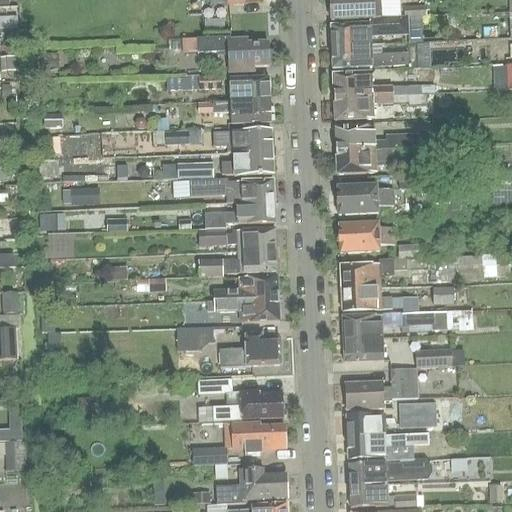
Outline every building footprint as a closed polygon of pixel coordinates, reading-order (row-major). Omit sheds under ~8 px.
[(369,22),(373,21),(372,0),(328,0),(329,0),(330,23),(369,22)] [(403,19),(406,19),(426,18),(425,8),(403,9),(403,19)] [(17,18),(0,18),(0,31),(18,31),(17,18)] [(331,49),(371,47),(371,39),(407,38),(407,31),(406,19),(403,19),(373,21),(373,22),(369,22),(369,26),(330,28),(331,49)] [(182,56),(197,55),(228,54),(229,74),(254,73),(254,68),(269,68),(268,45),(247,46),(247,42),(230,42),(230,39),(181,41),(182,56)] [(7,44),(1,50),(6,55),(12,50),(7,44)] [(372,57),(371,47),(331,49),(332,71),(410,67),(409,55),(372,57)] [(34,72),(59,71),(58,55),(33,56),(34,72)] [(17,73),(17,59),(0,59),(0,68),(0,73),(17,73)] [(392,97),(392,90),(391,89),(371,90),(371,75),(332,77),(333,99),(392,97)] [(166,94),(198,92),(221,92),(221,78),(198,79),(197,77),(187,77),(187,80),(166,81),(166,94)] [(230,104),(269,103),(268,80),(229,82),(230,104)] [(410,88),(391,89),(392,90),(392,97),(411,96),(410,88)] [(411,96),(392,97),(392,105),(392,106),(408,105),(408,108),(426,107),(426,95),(411,96)] [(392,105),(392,97),(333,99),(334,123),(373,122),(372,106),(392,106),(392,105)] [(269,103),(230,104),(212,105),(212,114),(231,114),(231,127),(270,125),(269,103)] [(212,114),(212,105),(197,106),(197,115),(212,114)] [(62,116),(43,117),(44,130),(62,130),(62,116)] [(143,131),(147,125),(143,120),(137,120),(134,125),(137,131),(143,131)] [(334,130),(335,153),(395,150),(408,150),(408,140),(394,141),(394,143),(374,144),(374,129),(334,130)] [(232,155),(271,155),(270,132),(231,134),(231,135),(212,135),(213,150),(226,149),(226,156),(232,155)] [(188,134),(164,135),(164,147),(188,146),(188,134)] [(200,134),(188,134),(188,146),(201,146),(200,134)] [(59,139),(49,140),(50,156),(60,156),(59,139)] [(395,150),(335,153),(336,177),(375,175),(375,168),(387,167),(386,164),(396,164),(395,150)] [(272,177),(271,155),(232,155),(233,167),(221,167),(221,178),(233,177),(233,178),(272,177)] [(213,166),(177,167),(177,181),(213,180),(213,166)] [(117,168),(117,183),(127,183),(127,168),(117,168)] [(427,177),(398,178),(398,192),(427,191),(427,177)] [(226,181),(209,182),(188,182),(189,198),(226,197),(226,205),(236,204),(274,204),(273,183),(226,185),(226,181)] [(337,189),(338,218),(378,216),(377,208),(393,208),(393,192),(377,193),(376,187),(337,189)] [(98,206),(97,190),(70,191),(70,193),(62,193),(63,206),(71,206),(71,207),(98,206)] [(449,201),(450,212),(468,212),(467,201),(449,201)] [(274,204),(236,204),(236,215),(224,215),(224,216),(204,216),(204,232),(225,231),(225,228),(274,226),(274,204)] [(64,217),(38,217),(39,234),(64,233),(64,217)] [(24,220),(3,220),(4,243),(24,243),(24,220)] [(427,220),(405,221),(406,234),(428,232),(427,220)] [(126,221),(106,222),(106,234),(126,234),(126,221)] [(190,222),(178,222),(178,233),(191,232),(190,222)] [(378,226),(338,228),(339,256),(379,254),(378,247),(394,246),(393,231),(378,231),(378,226)] [(227,247),(236,247),(236,252),(276,251),(275,232),(232,234),(232,236),(226,237),(226,232),(198,233),(198,249),(226,249),(227,247)] [(398,249),(399,262),(417,261),(417,248),(398,249)] [(276,251),(236,252),(236,262),(223,262),(198,263),(198,281),(223,280),(223,277),(276,275),(276,251)] [(13,256),(0,256),(0,270),(14,270),(13,256)] [(483,282),(483,280),(510,278),(509,257),(417,261),(399,262),(379,263),(379,267),(372,267),(339,268),(340,292),(380,291),(379,279),(394,279),(412,278),(412,286),(425,286),(425,285),(447,284),(447,283),(459,282),(459,283),(483,282)] [(51,278),(50,266),(41,266),(42,278),(51,278)] [(126,282),(126,269),(109,270),(110,283),(126,282)] [(213,303),(278,300),(277,280),(246,281),(246,280),(238,280),(239,292),(213,293),(213,303)] [(165,281),(135,281),(135,293),(149,293),(149,296),(155,296),(155,293),(165,293),(165,281)] [(453,290),(432,290),(432,308),(453,308),(453,290)] [(380,301),(380,291),(340,292),(341,314),(381,312),(381,311),(391,311),(390,301),(380,301)] [(17,295),(2,296),(3,317),(18,316),(17,295)] [(207,315),(214,315),(239,314),(240,326),(247,325),(279,324),(278,300),(213,303),(207,303),(207,315)] [(402,300),(390,301),(391,311),(402,310),(402,300)] [(458,333),(476,333),(475,314),(401,318),(401,329),(422,328),(422,333),(458,332),(458,333)] [(382,343),(381,319),(375,319),(375,318),(342,319),(343,345),(382,343)] [(212,330),(176,331),(177,354),(199,353),(208,345),(212,345),(212,330)] [(14,331),(0,331),(0,362),(16,362),(14,331)] [(60,353),(60,335),(47,335),(47,353),(60,353)] [(220,370),(246,369),(281,368),(279,340),(263,341),(263,338),(245,338),(245,350),(219,352),(220,370)] [(382,343),(343,345),(343,365),(376,364),(376,363),(383,363),(382,343)] [(451,352),(415,353),(416,371),(452,369),(452,368),(451,353),(451,352)] [(462,353),(451,353),(452,368),(463,367),(462,353)] [(392,413),(391,404),(391,402),(418,401),(417,385),(416,371),(389,372),(390,390),(382,390),(382,384),(345,386),(346,413),(381,411),(381,413),(392,413)] [(196,383),(197,398),(226,397),(233,397),(232,381),(196,383)] [(240,396),(233,397),(226,397),(226,408),(212,409),(212,424),(283,421),(282,397),(258,398),(258,394),(240,395),(240,396)] [(91,401),(77,401),(77,420),(91,420),(91,401)] [(467,428),(466,405),(440,406),(441,429),(467,428)] [(435,407),(399,407),(399,431),(435,430),(435,407)] [(345,418),(346,440),(385,438),(384,416),(345,418)] [(233,452),(244,452),(244,458),(262,457),(261,452),(284,451),(283,428),(261,429),(261,426),(244,427),(244,425),(231,425),(233,452)] [(385,438),(346,440),(347,463),(392,461),(392,464),(414,464),(413,448),(428,447),(428,437),(385,438)] [(25,443),(4,444),(6,474),(27,473),(25,443)] [(226,451),(193,453),(193,469),(227,467),(226,451)] [(426,463),(414,464),(392,464),(392,465),(348,467),(349,489),(388,488),(387,483),(428,481),(431,476),(430,468),(426,463)] [(245,506),(245,502),(286,500),(285,477),(263,478),(263,472),(239,473),(240,487),(215,488),(216,507),(245,506)] [(501,487),(488,488),(489,506),(502,506),(501,487)] [(388,488),(349,489),(350,511),(394,509),(393,511),(403,511),(416,511),(416,497),(393,498),(393,499),(388,499),(388,488)] [(210,506),(209,495),(189,496),(190,507),(210,506)]
